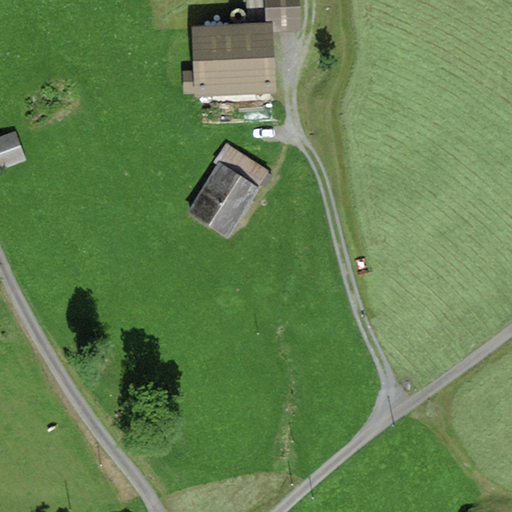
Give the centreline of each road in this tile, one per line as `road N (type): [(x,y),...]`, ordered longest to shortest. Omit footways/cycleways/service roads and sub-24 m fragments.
road 1 (track): [(284,86),(327,204),(354,326),(401,408)]
road 2 (unclassified): [(157,511),(59,371),(0,257)]
road 3 (track): [(279,511),(511,323)]
